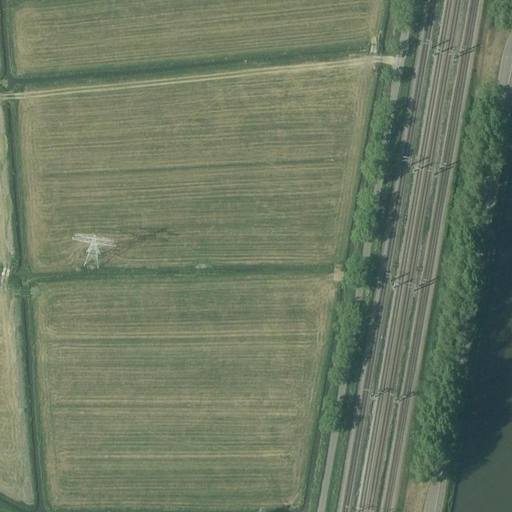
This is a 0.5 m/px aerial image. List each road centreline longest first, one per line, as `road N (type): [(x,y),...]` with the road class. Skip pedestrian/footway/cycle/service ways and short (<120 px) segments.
road 1 (unclassified): [(319,511),(410,0)]
road 2 (track): [(0,142),(4,276),(13,293),(360,280)]
road 3 (tertiary): [(431,511),(511,45)]
road 4 (track): [(0,97),(372,58),(373,32)]
